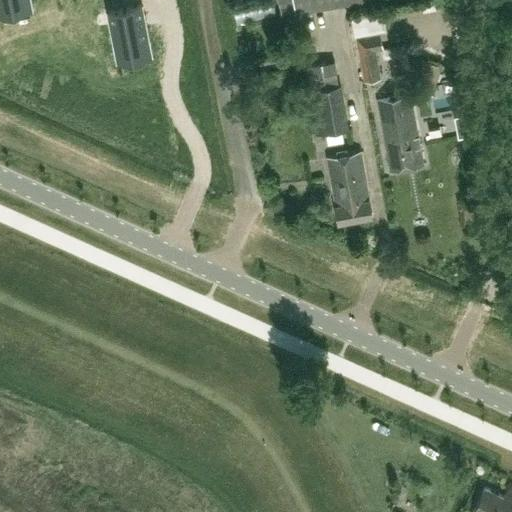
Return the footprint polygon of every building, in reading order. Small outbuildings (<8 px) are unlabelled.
[(371,0),(278,0),(282,13),(371,0)] [(274,16),(271,2),(233,9),(236,23),(274,16)] [(110,54),(142,48),(134,5),(102,11),(110,54)] [(381,31),(358,36),(366,79),(382,76),(377,49),(384,48),(381,31)] [(348,128),(334,61),(311,66),(316,88),(307,90),(316,134),(348,128)] [(424,164),(417,124),(411,95),(378,101),(391,170),(424,164)] [(324,136),(325,146),(343,143),(341,133),(324,136)] [(373,215),(361,149),(327,155),(339,221),(373,215)] [(511,511),(511,496),(505,493),(504,494),(485,485),(472,511),(511,511)]
